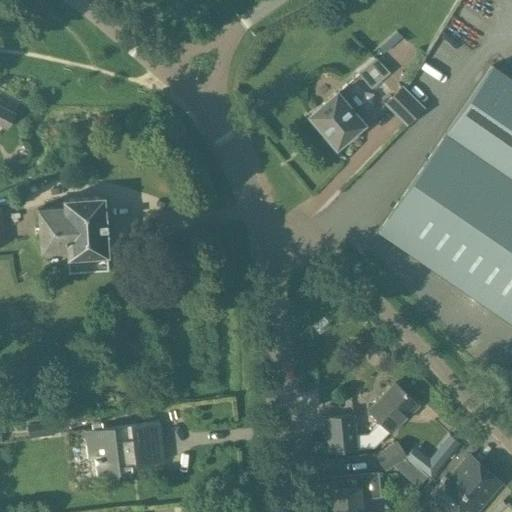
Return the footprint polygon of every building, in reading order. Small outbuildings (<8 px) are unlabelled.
[(376,86),(393,71),(378,55),(361,70),(376,86)] [(511,79),(493,66),(379,231),(511,322),(511,79)] [(385,104),(405,124),(422,107),(402,87),(385,104)] [(336,92),(308,116),(335,147),(363,124),(336,92)] [(13,113),(0,106),(0,124),(6,128),(13,113)] [(9,176),(21,169),(14,156),(1,163),(9,176)] [(37,207),(40,250),(66,249),(67,271),(106,268),(105,254),(106,254),(102,196),(62,198),(63,205),(37,207)] [(368,410),(380,422),(390,431),(404,416),(405,418),(418,405),(395,383),(368,410)] [(357,449),(355,436),(353,414),(325,417),(329,452),(357,449)] [(159,436),(157,423),(159,422),(159,421),(84,431),(84,432),(85,432),(87,445),(86,446),(88,460),(95,459),(95,464),(97,463),(98,475),(97,476),(97,477),(119,474),(119,473),(118,473),(117,465),(136,462),(136,464),(135,464),(135,466),(164,462),(162,447),(158,448),(157,437),(161,437),(160,435),(159,436)] [(53,435),(52,423),(28,426),(29,439),(53,435)] [(406,456),(397,442),(376,454),(385,469),(406,456)] [(445,477),(431,492),(454,511),(474,511),(500,482),(469,455),(448,479),(445,477)] [(430,477),(439,467),(428,458),(420,468),(430,477)] [(330,488),(332,511),(359,511),(359,498),(378,496),(376,473),(330,477),(330,478),(332,478),(332,488),(330,488)] [(511,511),(511,499),(509,496),(497,511),(511,511)]
